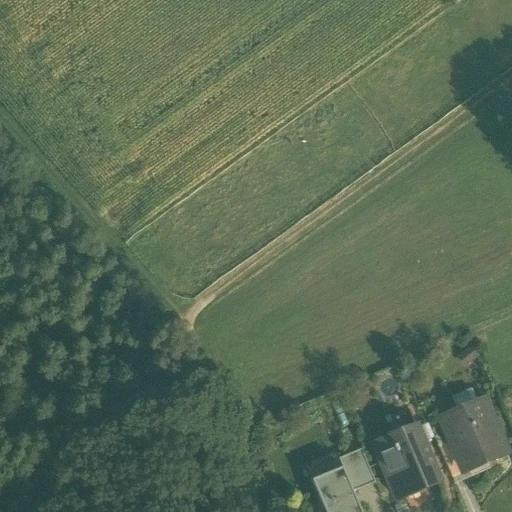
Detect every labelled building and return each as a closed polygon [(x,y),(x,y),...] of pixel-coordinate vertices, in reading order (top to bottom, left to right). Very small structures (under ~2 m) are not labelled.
[(477,358),(469,348),(456,359),(464,369),(477,358)] [(451,398),(457,414),(478,405),(471,390),(451,398)] [(449,442),(462,472),(504,454),(483,403),(478,405),(457,414),(440,421),(449,442)] [(427,424),(417,428),(423,443),(434,439),(427,424)] [(378,455),(396,501),(440,484),(431,460),(429,460),(423,443),(417,428),(391,439),(394,449),(378,455)] [(437,447),(453,485),(466,480),(462,472),(449,442),(437,447)] [(342,470),(352,493),(375,484),(360,451),(339,460),(342,470)] [(342,470),(312,482),(324,511),(360,511),(352,493),(342,470)]
